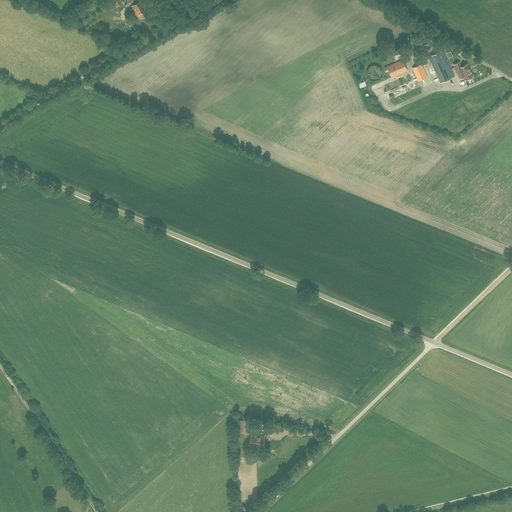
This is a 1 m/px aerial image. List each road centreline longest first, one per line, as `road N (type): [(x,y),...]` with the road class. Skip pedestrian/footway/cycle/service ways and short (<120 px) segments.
road 1 (unclassified): [(434,343),(0,162)]
road 2 (track): [(219,0),(0,126)]
road 3 (unclassified): [(260,511),(434,343)]
road 4 (unclassified): [(96,511),(0,365)]
